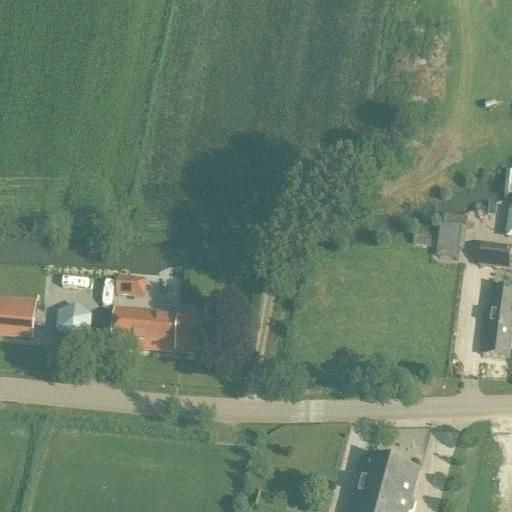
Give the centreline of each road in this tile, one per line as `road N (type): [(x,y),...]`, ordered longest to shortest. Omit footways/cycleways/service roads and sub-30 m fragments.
road 1 (tertiary): [(511,409),(255,415),(0,392)]
road 2 (track): [(255,415),(284,202),(409,186),(442,159)]
road 3 (track): [(284,202),(278,185),(256,173),(236,175),(173,225),(107,226)]
